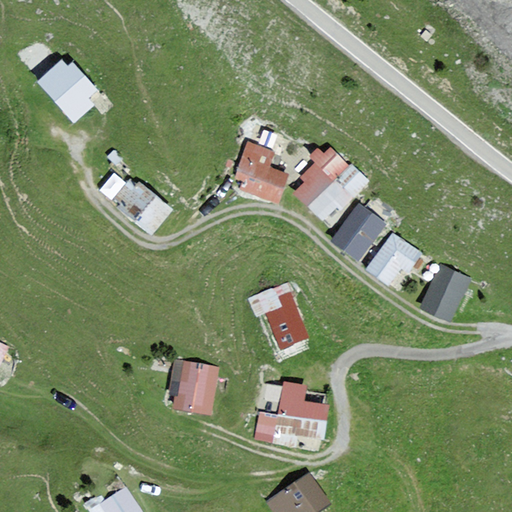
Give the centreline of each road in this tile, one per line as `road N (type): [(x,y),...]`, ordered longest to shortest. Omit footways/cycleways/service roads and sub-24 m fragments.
road 1 (track): [(502,340),(426,319),(301,223),(272,210),(232,212),(153,244),(97,198),(72,141)]
road 2 (track): [(170,414),(312,460),(266,477),(207,478),(131,452),(52,392)]
road 3 (residential): [(511,338),(450,352),(357,353),(340,372),(339,443),(312,460)]
road 4 (tertiary): [(297,0),(511,174)]
